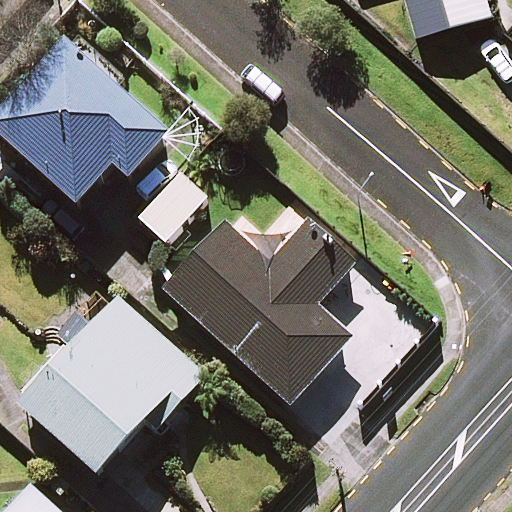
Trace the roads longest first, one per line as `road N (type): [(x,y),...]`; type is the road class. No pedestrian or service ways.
road 1 (residential): [(511,268),(207,0)]
road 2 (tertiary): [(400,511),(511,387)]
